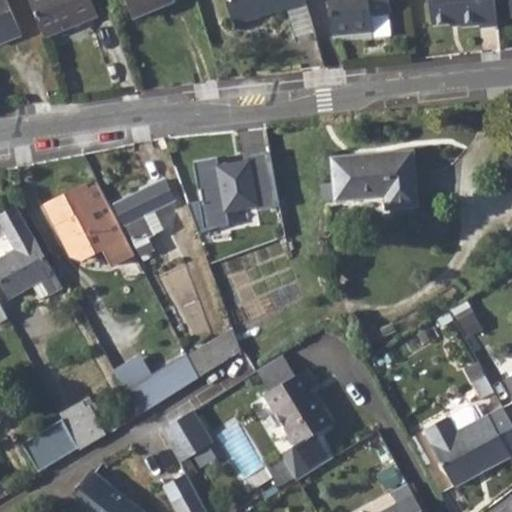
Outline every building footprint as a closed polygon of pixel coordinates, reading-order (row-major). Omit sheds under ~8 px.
[(11,0),(0,0),(0,42),(24,32),(11,0)] [(29,0),(36,15),(44,37),(96,16),(89,0),(29,0)] [(126,0),(133,17),(172,0),(126,0)] [(307,4),(305,0),(226,0),(233,22),(286,7),(286,10),(307,4)] [(327,0),(331,32),(372,27),(369,12),(389,9),(387,0),(327,0)] [(497,21),(494,0),(428,0),(431,21),(459,17),(460,23),(479,21),(479,23),(497,21)] [(307,4),(286,10),(295,39),(316,33),(307,4)] [(333,159),(336,199),(386,195),(388,208),(418,205),(413,151),(333,159)] [(223,211),(216,166),(216,160),(196,163),(205,229),(225,226),(223,211)] [(258,206),(251,161),(216,166),(223,211),(258,206)] [(166,179),(115,205),(141,257),(154,250),(148,237),(163,230),(154,211),(175,200),(166,179)] [(126,237),(99,183),(87,189),(84,185),(44,206),(54,225),(59,223),(61,227),(59,234),(71,257),(81,260),(104,248),(112,263),(134,253),(126,237)] [(0,219),(16,249),(0,258),(0,280),(10,298),(33,286),(41,298),(61,287),(17,207),(0,216),(0,219)] [(0,301),(0,325),(10,319),(0,301)] [(233,328),(187,356),(199,379),(241,352),(233,328)] [(277,358),(258,369),(271,391),(296,375),(283,353),(277,358)] [(116,372),(128,393),(155,376),(142,355),(116,372)] [(155,376),(128,393),(134,405),(140,415),(199,379),(187,356),(155,376)] [(296,375),(271,391),(266,394),(297,444),(284,453),(300,478),(337,456),(321,429),(334,421),(317,392),(314,394),(310,388),(318,383),(308,368),(296,375)] [(84,402),(62,415),(64,419),(80,448),(82,451),(105,437),(99,427),(84,402)] [(511,453),(511,425),(502,406),(478,419),(469,404),(425,429),(434,444),(432,446),(455,485),(511,453)] [(134,405),(108,421),(114,431),(140,415),(134,405)] [(193,409),(162,429),(179,461),(212,441),(193,409)] [(64,419),(24,444),(41,472),(80,448),(64,419)] [(108,421),(99,427),(105,437),(114,431),(108,421)] [(78,511),(143,511),(96,472),(69,504),(78,511)] [(423,511),(407,481),(390,490),(396,500),(378,510),(379,511),(423,511)] [(206,511),(195,490),(173,503),(178,511),(206,511)]
